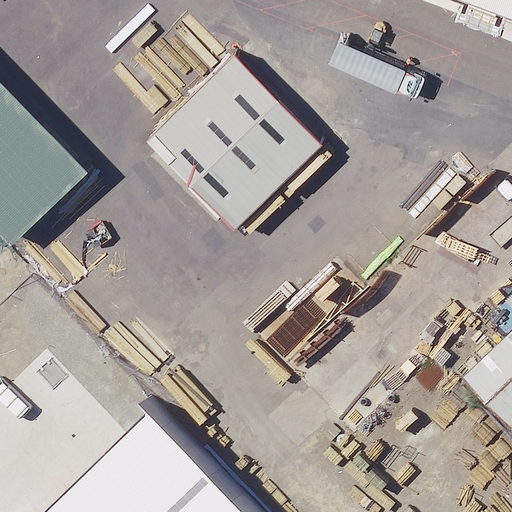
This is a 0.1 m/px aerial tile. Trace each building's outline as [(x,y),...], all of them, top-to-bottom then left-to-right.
[(511,0),(353,0),(511,56),(511,0)] [(294,159),(207,70),(103,171),(191,260),(294,159)] [(0,229),(40,190),(0,149),(0,229)] [(511,273),(431,191),(236,382),(316,464),(511,273)] [(511,333),(469,373),(511,418),(511,333)] [(138,511),(165,486),(73,393),(0,464),(0,511),(138,511)]
